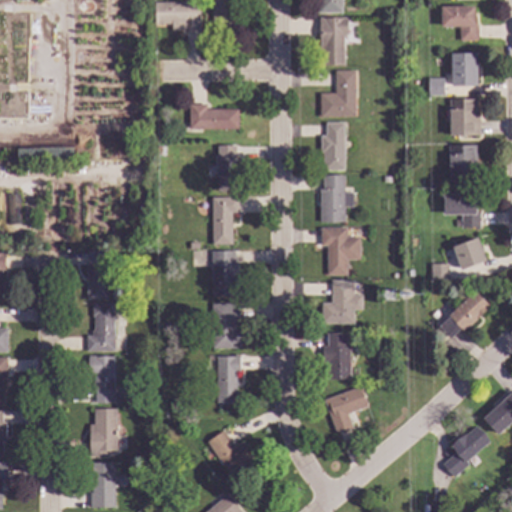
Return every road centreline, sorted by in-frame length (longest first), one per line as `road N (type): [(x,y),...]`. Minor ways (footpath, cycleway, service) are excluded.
road 1 (residential): [(326,497),(279,422),(272,0)]
road 2 (residential): [(511,332),(308,511)]
road 3 (residential): [(49,511),(47,259)]
